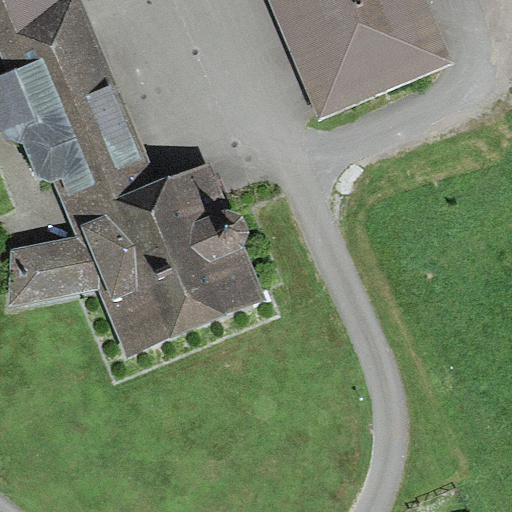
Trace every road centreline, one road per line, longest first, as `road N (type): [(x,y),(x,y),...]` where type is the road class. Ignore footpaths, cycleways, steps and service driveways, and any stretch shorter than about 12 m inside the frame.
road 1 (track): [(180,0),(217,85),(299,167),(376,381),(385,444),(364,511)]
road 2 (track): [(299,167),(373,138),(481,75),(499,0)]
